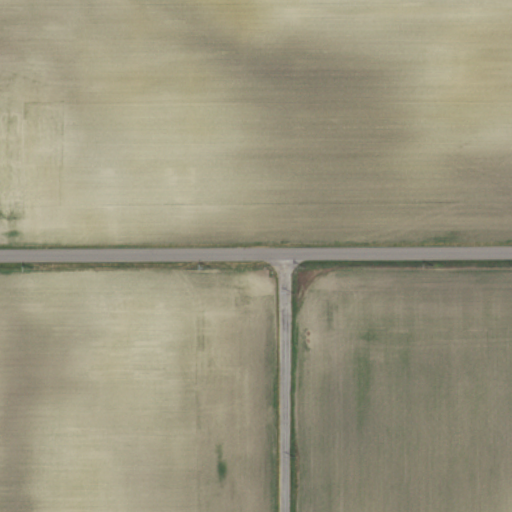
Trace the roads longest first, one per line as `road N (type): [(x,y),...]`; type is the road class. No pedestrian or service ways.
road 1 (tertiary): [(0,253),(511,251)]
road 2 (residential): [(282,511),(284,252)]
